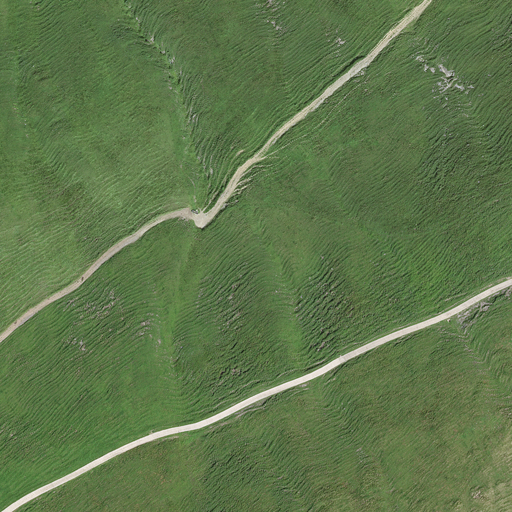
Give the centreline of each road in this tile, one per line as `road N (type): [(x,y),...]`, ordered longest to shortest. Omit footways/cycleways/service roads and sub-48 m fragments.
road 1 (track): [(0,339),(164,216),(205,218),(289,123),(427,0)]
road 2 (track): [(5,511),(135,444),(206,422),(511,282)]
